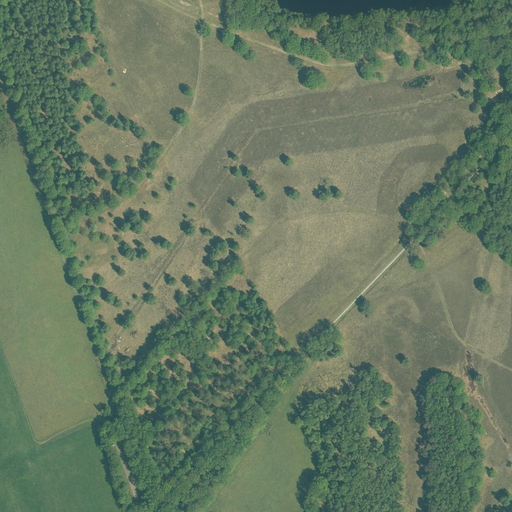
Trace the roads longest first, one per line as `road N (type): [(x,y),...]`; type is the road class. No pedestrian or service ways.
road 1 (track): [(151,511),(511,131)]
road 2 (track): [(202,20),(343,65),(511,35)]
